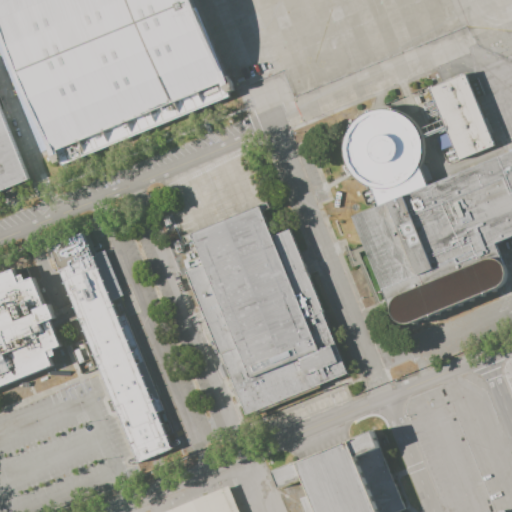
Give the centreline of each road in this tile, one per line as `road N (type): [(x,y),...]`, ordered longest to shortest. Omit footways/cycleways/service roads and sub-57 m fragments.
road 1 (residential): [(0,234),(441,51)]
road 2 (residential): [(511,346),(104,511)]
road 3 (residential): [(276,123),(388,398)]
road 4 (residential): [(388,398),(434,511)]
